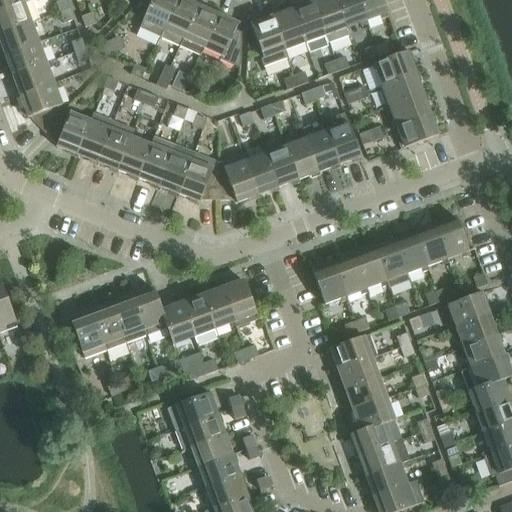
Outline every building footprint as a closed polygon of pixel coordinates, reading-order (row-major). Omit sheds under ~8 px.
[(22,0),(0,0),(0,13),(24,4),(22,0)] [(65,0),(55,4),(59,15),(70,11),(66,0),(65,0)] [(161,40),(178,0),(153,0),(140,31),(161,40)] [(181,48),(199,8),(180,0),(178,0),(161,40),(181,48)] [(332,0),(319,0),(311,3),(327,45),(347,37),(344,29),(332,0)] [(356,0),(332,0),(344,29),(364,22),(356,0)] [(356,0),(364,22),(380,16),(381,19),(387,17),(380,0),(356,0)] [(0,13),(0,36),(32,25),(39,22),(31,1),(24,4),(0,13)] [(327,45),(311,3),(291,10),(304,45),(306,52),(327,45)] [(200,57),(203,50),(218,17),(199,8),(181,48),(200,57)] [(291,10),(270,18),(283,52),(304,45),(291,10)] [(70,11),(59,15),(63,25),(74,21),(70,11)] [(92,14),(81,18),(85,28),(95,25),(92,14)] [(240,67),(241,34),(235,32),(238,26),(218,17),(203,50),(221,58),(220,61),(233,67),(240,67)] [(249,26),(264,68),(285,60),(285,61),(286,60),(283,52),(270,18),(249,26)] [(0,36),(0,43),(5,58),(39,45),(32,25),(0,36)] [(70,44),(74,55),(85,51),(81,40),(70,44)] [(384,43),(374,47),(378,58),(388,55),(384,43)] [(39,45),(5,58),(13,78),(47,66),(39,45)] [(378,58),(374,47),(363,51),(368,62),(378,58)] [(85,51),(74,55),(78,65),(89,61),(85,51)] [(381,88),(415,76),(407,54),(373,67),(381,88)] [(343,59),(333,62),(337,73),(347,70),(343,59)] [(337,73),(333,62),(324,65),(329,77),(337,73)] [(13,78),(20,98),(54,85),(47,66),(13,78)] [(131,77),(142,82),(147,71),(136,66),(131,77)] [(165,68),(161,77),(171,82),(175,72),(165,68)] [(303,74),(293,78),(297,88),(307,84),(303,74)] [(388,108),(422,96),(415,76),(381,88),(388,108)] [(167,92),(171,82),(161,77),(156,88),(167,92)] [(114,93),(118,82),(107,78),(103,89),(114,93)] [(297,88),(293,78),(282,81),(286,92),(297,88)] [(202,84),(198,94),(207,98),(212,88),(202,84)] [(20,98),(28,118),(29,117),(44,132),(65,111),(61,105),(54,85),(20,98)] [(311,92),(314,102),(324,99),(321,88),(311,92)] [(364,88),(354,93),(358,103),(368,99),(364,88)] [(144,105),(148,94),(137,90),(133,101),(144,105)] [(304,106),(314,102),(311,92),(300,96),(304,106)] [(358,103),(354,93),(343,97),(347,107),(358,103)] [(148,94),(144,105),(154,109),(158,98),(148,94)] [(395,129),(430,116),(422,96),(388,108),(395,129)] [(284,113),(281,103),(270,107),(274,117),(284,113)] [(188,110),(177,106),(172,116),(183,121),(188,110)] [(274,117),(270,107),(259,111),(263,121),(274,117)] [(44,132),(58,145),(57,148),(77,156),(91,121),(70,113),(69,115),(65,111),(44,132)] [(77,156),(98,164),(114,122),(93,114),(91,121),(77,156)] [(250,115),(239,118),(243,129),(254,125),(250,115)] [(338,167),(360,159),(343,115),(322,123),(338,167)] [(202,132),(207,120),(197,116),(192,127),(202,132)] [(430,116),(395,129),(401,144),(397,145),(400,151),(437,137),(430,116)] [(117,172),(131,137),(134,130),(114,122),(98,164),(117,172)] [(302,131),(305,140),(318,175),(338,167),(322,123),(302,131)] [(368,133),(372,143),(383,139),(379,129),(368,133)] [(362,147),(372,143),(368,133),(358,137),(362,147)] [(117,172),(138,180),(152,145),(131,137),(117,172)] [(152,145),(138,180),(158,188),(174,145),(155,138),(152,145)] [(305,140),(286,148),(298,182),(318,175),(305,140)] [(158,188),(178,196),(194,153),(174,145),(158,188)] [(265,155),(278,189),(298,182),(286,148),(265,155)] [(194,153),(178,196),(199,204),(200,202),(217,202),(218,162),(194,153)] [(220,163),(218,162),(217,202),(235,202),(236,205),(257,197),(245,163),(242,155),(220,163)] [(265,155),(245,163),(257,197),(278,189),(265,155)] [(434,226),(447,261),(468,253),(455,218),(434,226)] [(447,261),(434,226),(414,234),(427,268),(447,261)] [(427,268),(414,234),(393,241),(406,276),(427,268)] [(406,276),(393,241),(373,249),(386,283),(406,276)] [(386,283),(373,249),(353,256),(366,291),(386,283)] [(366,291),(353,256),(333,264),(345,298),(366,291)] [(345,298),(333,264),(311,272),(324,306),(345,298)] [(476,290),(487,286),(483,276),(473,280),(476,290)] [(222,290),(234,325),(236,329),(258,322),(243,282),(222,290)] [(0,335),(17,329),(2,288),(0,289),(0,335)] [(222,290),(202,298),(214,332),(234,325),(222,290)] [(446,290),(436,294),(440,304),(450,300),(446,290)] [(154,291),(132,299),(146,338),(166,330),(167,330),(165,326),(166,325),(161,312),(162,312),(154,291)] [(429,308),(440,304),(436,294),(426,298),(429,308)] [(456,329),(490,316),(482,295),(447,308),(456,329)] [(181,305),(194,340),(196,346),(217,338),(214,332),(202,298),(181,305)] [(132,299),(112,306),(127,345),(146,338),(132,299)] [(181,305),(162,312),(161,312),(166,325),(165,326),(167,330),(166,330),(172,347),(194,340),(181,305)] [(406,305),(395,309),(399,319),(409,315),(406,305)] [(112,306),(92,313),(106,352),(127,345),(112,306)] [(399,319),(395,309),(386,312),(390,323),(399,319)] [(106,352),(92,313),(70,321),(85,360),(106,352)] [(463,349),(497,336),(490,316),(456,329),(463,349)] [(408,322),(412,333),(422,329),(418,318),(408,322)] [(365,320),(355,324),(359,334),(369,330),(365,320)] [(348,338),(359,334),(355,324),(344,328),(348,338)] [(396,339),(400,350),(410,346),(406,335),(396,339)] [(470,369),(505,356),(497,336),(463,349),(470,369)] [(329,351),(337,373),(372,360),(377,358),(369,337),(329,351)] [(410,346),(400,350),(404,359),(414,356),(410,346)] [(254,348),(244,352),(248,362),(258,358),(254,348)] [(420,354),(423,364),(433,360),(430,350),(420,354)] [(237,366),(248,362),(244,352),(233,355),(237,366)] [(511,376),(505,356),(470,369),(478,389),(478,390),(502,380),(503,381),(511,377),(511,376)] [(345,393),(379,380),(372,360),(337,373),(345,393)] [(437,371),(433,360),(423,364),(428,375),(437,371)] [(214,363),(204,367),(207,377),(218,373),(214,363)] [(169,366),(158,370),(162,381),(173,377),(169,366)] [(193,370),(197,381),(207,377),(204,367),(193,370)] [(162,381),(158,370),(148,374),(152,384),(162,381)] [(411,379),(415,390),(426,386),(422,375),(411,379)] [(353,414),(387,401),(379,380),(345,393),(353,414)] [(478,390),(478,389),(468,393),(476,414),(510,402),(503,381),(502,380),(478,390)] [(129,381),(118,385),(122,395),(132,392),(129,381)] [(122,395),(118,385),(107,389),(111,399),(122,395)] [(426,386),(415,390),(419,400),(429,396),(426,386)] [(435,394),(439,404),(448,401),(445,391),(435,394)] [(183,429),(218,416),(210,395),(176,407),(183,429)] [(226,401),(230,411),(240,407),(236,397),(226,401)] [(385,425),(385,426),(395,422),(387,401),(353,414),(360,433),(361,434),(385,425)] [(448,401),(439,404),(443,415),(452,411),(448,401)] [(511,406),(510,402),(476,414),(483,434),(511,423),(511,406)] [(244,418),(240,407),(230,411),(233,422),(244,418)] [(183,453),(191,450),(225,437),(218,416),(183,429),(175,432),(183,453)] [(417,425),(421,435),(431,431),(427,421),(417,425)] [(511,423),(483,434),(491,454),(511,446),(511,423)] [(393,446),(385,426),(385,425),(361,434),(360,433),(350,437),(358,459),(393,446)] [(431,431),(421,435),(424,446),(435,442),(431,431)] [(444,449),(455,445),(451,434),(440,438),(444,449)] [(198,469),(233,457),(225,437),(191,450),(198,469)] [(241,442),(245,452),(255,448),(252,438),(241,442)] [(459,455),(455,445),(444,449),(448,459),(459,455)] [(365,479),(400,466),(393,446),(358,459),(365,479)] [(511,446),(491,454),(497,472),(494,473),(499,488),(511,482),(511,446)] [(259,458),(255,448),(245,452),(249,462),(259,458)] [(206,490),(240,477),(233,457),(198,469),(206,490)] [(431,465),(435,475),(446,472),(442,461),(431,465)] [(373,499),(408,486),(400,466),(365,479),(373,499)] [(446,472),(435,475),(439,485),(449,482),(446,472)] [(213,510),(248,498),(240,477),(206,490),(213,510)] [(271,489),(267,479),(256,483),(260,493),(271,489)] [(403,511),(416,507),(408,486),(373,499),(377,511),(403,511)] [(474,498),(474,497),(470,487),(460,491),(464,502),(474,498)] [(252,511),(248,498),(213,510),(208,511),(252,511)]
